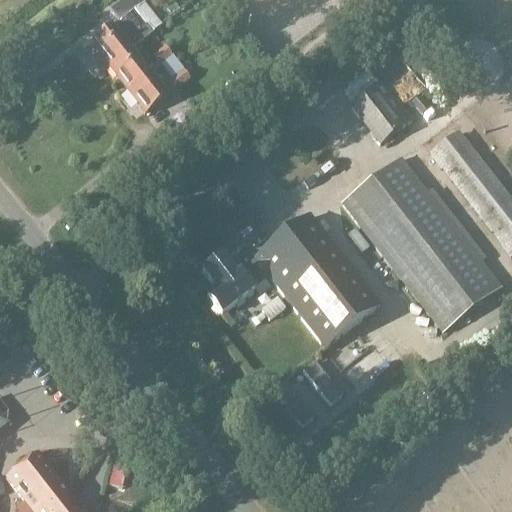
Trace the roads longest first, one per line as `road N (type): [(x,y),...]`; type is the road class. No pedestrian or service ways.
road 1 (unclassified): [(245,511),(0,196)]
road 2 (unknown): [(70,286),(252,150)]
road 3 (unknown): [(329,189),(362,167),(355,144),(333,128),(288,131),(252,150)]
road 4 (unknown): [(420,335),(369,267),(329,189)]
